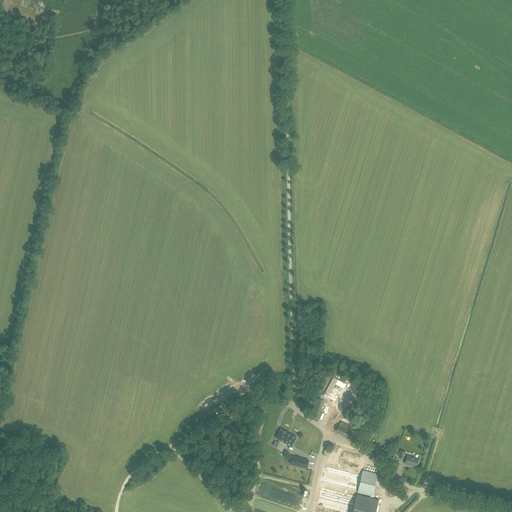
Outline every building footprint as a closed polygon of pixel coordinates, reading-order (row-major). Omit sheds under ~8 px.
[(324,400),(316,398),(311,415),(319,418),(324,400)] [(360,432),(341,422),(336,431),(355,442),(360,432)] [(286,443),(291,434),(281,429),(276,438),(281,440),(277,447),(282,450),(286,443)] [(297,438),(291,434),(286,443),(291,446),(292,446),(297,438)] [(343,457),(360,461),(362,452),(345,448),(343,457)] [(416,467),(419,459),(408,455),(405,464),(416,467)] [(292,456),(290,464),(306,468),(308,460),(292,456)] [(343,458),(342,464),(359,467),(360,460),(343,458)] [(321,487),(316,506),(341,511),(375,511),(379,500),(357,494),(357,497),(352,495),(347,494),(348,490),(358,492),(372,496),(378,474),(363,471),(362,476),(355,474),(356,468),(350,467),(349,472),(326,466),(322,483),(346,489),(345,493),(321,487)] [(203,485),(196,491),(202,497),(208,490),(203,485)] [(265,495),(288,501),(289,494),(267,488),(265,495)]
